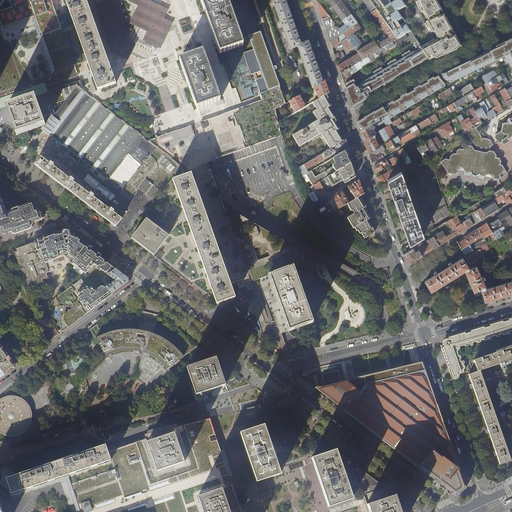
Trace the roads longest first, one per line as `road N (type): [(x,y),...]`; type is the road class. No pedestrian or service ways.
road 1 (residential): [(208,320),(244,296),(242,289),(199,170),(146,133)]
road 2 (secondary): [(457,511),(271,369)]
road 3 (unclassified): [(165,2),(202,31),(230,105),(146,133)]
road 4 (secondary): [(151,277),(0,160)]
road 5 (residential): [(151,277),(0,387)]
road 6 (residential): [(347,115),(511,28)]
road 7 (tertiary): [(480,502),(423,334)]
road 8 (tertiary): [(404,279),(347,115)]
road 9 (residential): [(271,369),(423,334)]
road 10 (residential): [(130,121),(73,79),(0,106)]
road 11 (residential): [(404,279),(511,203)]
road 12 (unclassified): [(130,121),(89,0)]
road 13 (tertiary): [(347,115),(306,0)]
